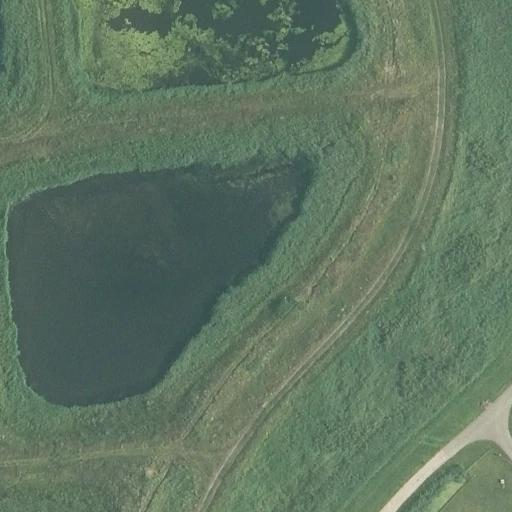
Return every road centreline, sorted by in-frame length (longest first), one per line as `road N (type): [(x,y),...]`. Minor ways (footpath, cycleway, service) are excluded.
road 1 (track): [(200,511),(237,448),(375,287),(415,221),(440,109),(429,0)]
road 2 (track): [(0,152),(440,90)]
road 3 (track): [(0,471),(139,455),(225,468)]
